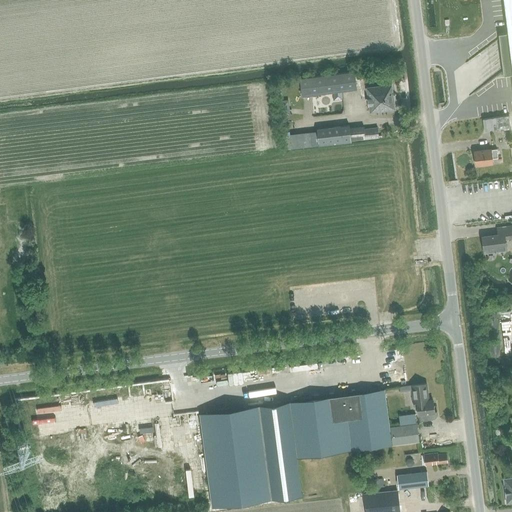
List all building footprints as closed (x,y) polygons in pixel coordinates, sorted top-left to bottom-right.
[(511,0),(501,0),(508,45),(511,79),(511,0)] [(300,79),(302,98),(357,90),(354,73),(300,79)] [(366,89),(368,105),(370,105),(371,113),(394,110),(391,85),(366,89)] [(281,115),(290,113),(288,99),(279,101),(281,115)] [(509,115),(483,119),(484,131),(510,127),(509,115)] [(377,130),(365,131),(364,126),(349,128),(349,125),(319,128),(319,131),(289,134),(290,150),(351,143),(351,142),(378,138),(377,130)] [(474,152),(475,166),(492,164),(492,159),(497,158),(496,150),(474,152)] [(498,235),(482,237),(484,252),(494,251),(495,252),(497,252),(498,254),(500,254),(502,254),(503,253),(504,251),(505,250),(504,239),(511,237),(511,227),(497,229),(498,235)] [(417,406),(418,415),(420,415),(420,420),(432,419),(434,418),(436,417),(437,415),(438,413),(438,410),(435,410),(434,396),(430,397),(428,382),(411,384),(414,406),(417,406)] [(384,389),(345,395),(352,450),(391,445),(390,436),(389,429),(385,400),(384,389)] [(352,450),(345,395),(199,415),(212,509),(303,497),(297,457),(352,450)] [(391,429),(389,429),(390,436),(392,436),(393,444),(419,441),(415,413),(399,415),(401,426),(390,427),(391,429)] [(437,452),(423,454),(424,456),(425,465),(448,463),(447,453),(438,454),(437,452)] [(429,471),(396,475),(398,490),(430,486),(429,471)] [(367,495),(368,501),(367,501),(368,511),(399,511),(398,498),(397,498),(396,491),(367,495)]
